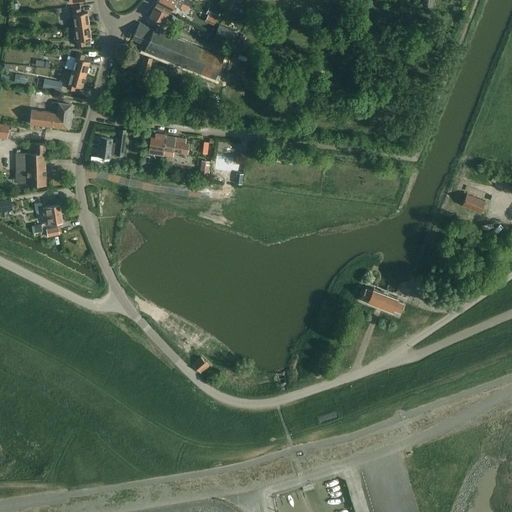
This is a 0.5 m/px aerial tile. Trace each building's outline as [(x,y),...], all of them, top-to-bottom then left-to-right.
[(158,0),(156,4),(171,11),(175,5),(186,11),(189,5),(182,2),(178,0),(158,0)] [(168,13),(155,7),(150,15),(163,22),(168,13)] [(73,9),(75,27),(89,25),(88,13),(81,14),(80,8),(73,9)] [(209,8),(206,14),(216,18),(218,13),(209,8)] [(215,19),(208,16),(206,21),(213,24),(215,19)] [(159,32),(140,22),(132,38),(146,44),(144,50),(215,79),(224,57),(159,32)] [(91,39),(89,25),(75,27),(78,46),(85,45),(84,40),(91,39)] [(219,26),(214,37),(229,43),(233,31),(219,26)] [(77,52),(72,70),(86,74),(90,62),(83,60),(84,54),(77,52)] [(148,74),(152,58),(146,57),(142,73),(148,74)] [(82,87),(86,74),(72,70),(67,88),(74,90),(75,85),(82,87)] [(60,91),(62,82),(45,78),(43,87),(60,91)] [(57,113),(31,109),(29,123),(68,129),(71,105),(59,103),(57,113)] [(0,136),(7,137),(9,125),(0,123),(0,136)] [(110,153),(115,153),(115,155),(122,155),(125,129),(118,128),(116,143),(111,142),(111,139),(101,137),(98,157),(109,158),(110,153)] [(151,138),(149,154),(163,156),(166,136),(156,135),(155,139),(151,138)] [(166,136),(163,156),(164,156),(173,157),(174,153),(187,154),(189,144),(182,143),(183,138),(166,136)] [(29,153),(15,153),(16,164),(46,164),(46,158),(45,143),(29,143),(29,153)] [(246,163),(247,153),(241,152),(240,156),(236,156),(236,162),(246,163)] [(209,161),(202,160),(200,177),(207,178),(209,161)] [(171,171),(172,163),(164,162),(163,170),(171,171)] [(46,164),(16,164),(16,174),(16,182),(27,182),(28,185),(46,185),(46,164)] [(242,184),(243,174),(237,173),(235,183),(242,184)] [(485,201),(466,193),(462,204),(480,212),(485,201)] [(11,199),(0,200),(0,211),(4,211),(4,209),(12,208),(11,199)] [(43,219),(45,219),(46,225),(62,222),(59,204),(43,207),(44,216),(42,217),(43,219)] [(33,232),(43,231),(42,224),(32,225),(33,232)] [(50,235),(59,234),(58,227),(49,229),(50,235)] [(372,290),(366,287),(361,298),(368,300),(367,302),(392,312),(393,309),(399,312),(403,302),(397,300),(398,298),(373,287),(372,290)] [(209,365),(200,356),(192,364),(200,373),(209,365)]
